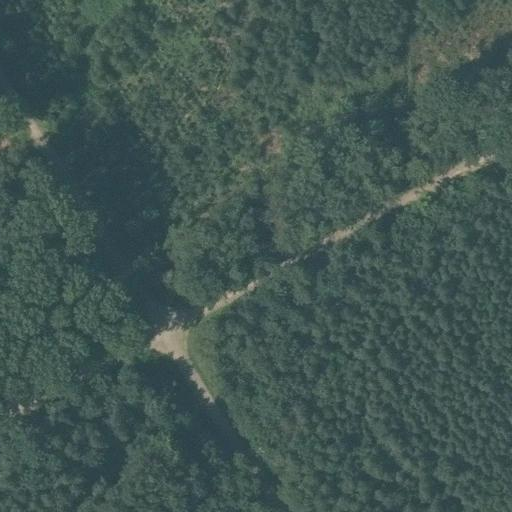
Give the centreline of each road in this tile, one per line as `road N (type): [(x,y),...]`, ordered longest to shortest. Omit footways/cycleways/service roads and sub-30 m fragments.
road 1 (track): [(162,333),(511,131)]
road 2 (track): [(0,78),(162,333)]
road 3 (track): [(281,511),(162,333)]
road 4 (track): [(0,420),(162,333)]
